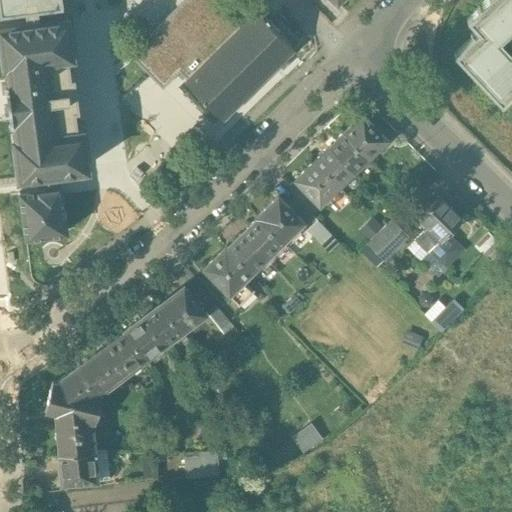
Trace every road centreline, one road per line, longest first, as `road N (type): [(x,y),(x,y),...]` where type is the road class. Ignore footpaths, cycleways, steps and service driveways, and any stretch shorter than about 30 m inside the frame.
road 1 (residential): [(354,55),(190,223),(92,302)]
road 2 (residential): [(354,55),(511,205)]
